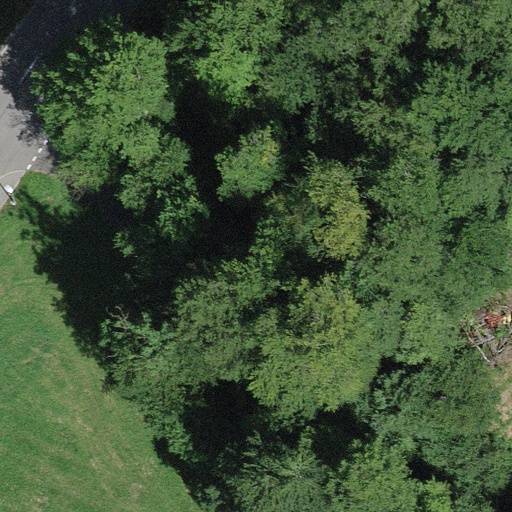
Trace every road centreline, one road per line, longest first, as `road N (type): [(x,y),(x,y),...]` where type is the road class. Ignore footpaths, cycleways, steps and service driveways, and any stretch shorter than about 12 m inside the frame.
road 1 (track): [(483,511),(355,449),(285,398),(201,322),(70,161),(0,116)]
road 2 (track): [(248,0),(186,54),(136,80),(0,116)]
road 3 (tertiary): [(0,116),(76,0)]
